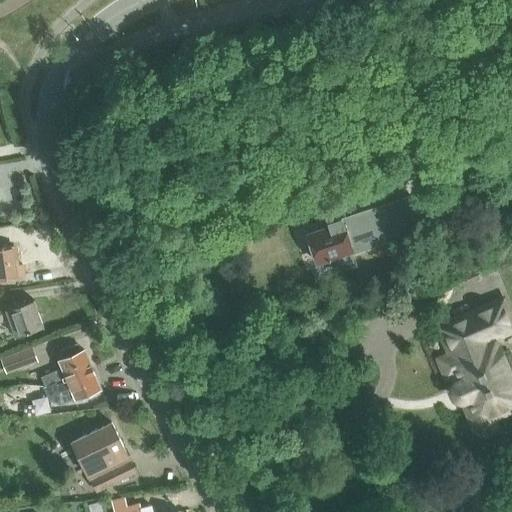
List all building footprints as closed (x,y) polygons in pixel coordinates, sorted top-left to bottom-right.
[(330,225),(308,232),(318,261),(336,255),(341,270),(358,264),(354,252),(393,238),(425,228),(414,193),(329,221),(330,225)] [(13,244),(0,246),(0,277),(24,273),(22,262),(17,263),(13,244)] [(477,268),(457,276),(462,288),(482,280),(477,268)] [(0,319),(9,317),(16,335),(43,325),(34,299),(13,306),(12,301),(0,305),(0,319)] [(511,377),(511,376),(502,380),(484,340),(511,327),(511,322),(502,301),(441,328),(452,354),(439,359),(447,377),(454,374),(458,384),(456,385),(454,389),(458,397),(462,398),(464,397),(466,402),(464,403),(475,427),(479,432),(485,433),(490,431),(494,426),(493,420),(491,415),(511,406),(511,377)] [(40,376),(44,385),(45,385),(66,376),(67,378),(93,368),(84,348),(82,349),(76,342),(60,349),(61,358),(59,359),(62,366),(40,376)] [(33,347),(1,358),(7,373),(38,362),(33,347)] [(99,387),(101,386),(93,368),(67,378),(66,376),(45,385),(44,385),(45,386),(43,386),(49,400),(60,404),(75,398),(87,393),(90,395),(99,391),(99,387)] [(84,467),(97,489),(135,470),(111,421),(71,440),(84,467)] [(153,511),(151,504),(141,506),(140,502),(127,505),(114,509),(114,511),(181,511),(180,510),(171,511),(153,511)]
